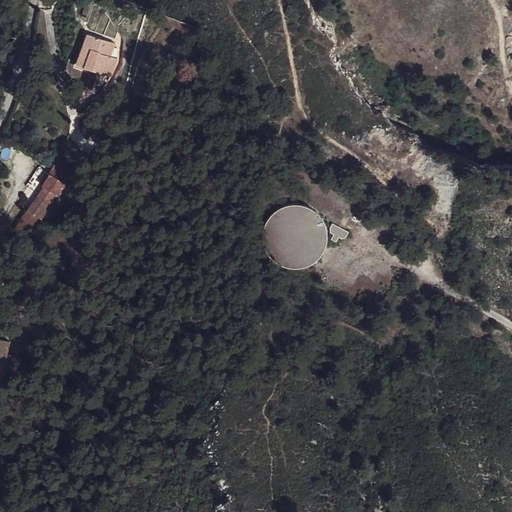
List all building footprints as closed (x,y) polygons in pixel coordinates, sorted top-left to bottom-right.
[(91,51),(85,67),(113,75),(119,56),(111,53),(116,40),(88,31),(82,46),(91,51)] [(82,46),(77,64),(85,67),(91,51),(82,46)] [(79,164),(86,156),(65,139),(58,147),(79,164)] [(56,162),(53,168),(74,174),(76,168),(56,162)] [(42,179),(33,191),(39,194),(48,184),(42,179)] [(39,194),(28,210),(42,218),(60,191),(48,184),(39,194)] [(33,191),(23,205),(28,210),(39,194),(33,191)] [(332,243),(332,237),(332,230),(330,223),(327,218),(322,212),(317,208),(311,205),(305,203),(298,202),(291,203),(285,205),(279,208),(273,212),(269,217),(266,223),(264,230),(263,236),(264,243),(266,250),(269,256),(273,261),(279,265),(285,268),(291,270),(298,271),(304,270),(311,268),(317,265),(322,261),(326,256),(330,250),(332,243)] [(25,214),(15,229),(23,236),(34,221),(25,214)] [(338,225),(334,232),(338,237),(336,241),(341,243),(343,240),(349,241),(352,233),(338,225)] [(0,342),(0,351),(8,353),(9,344),(0,342)] [(0,370),(3,371),(8,353),(0,351),(0,370)]
